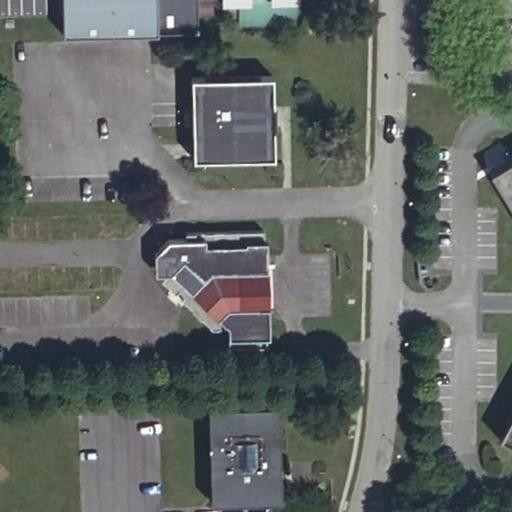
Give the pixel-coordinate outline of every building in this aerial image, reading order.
[(63,0),(65,35),(112,34),(207,31),(206,0),(63,0)] [(194,79),(197,157),(282,156),(279,75),(194,79)] [(511,148),(495,157),(511,190),(511,383),(488,424),(511,437),(511,148)] [(233,329),(235,349),(273,347),(271,305),(263,307),(263,272),(269,271),(267,232),(189,235),(189,241),(174,242),(157,258),(158,270),(169,277),(166,284),(181,298),(185,294),(192,298),(188,303),(215,331),(233,329)] [(216,406),(219,501),(289,497),(285,403),(216,406)]
